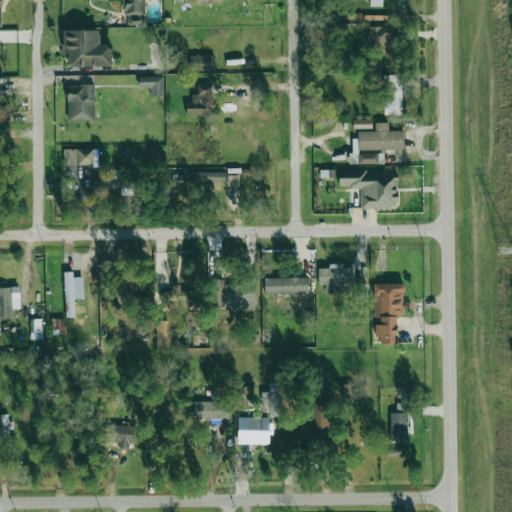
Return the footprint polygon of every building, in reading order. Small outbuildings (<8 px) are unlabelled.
[(124,0),(125,25),(145,25),(145,0),(124,0)] [(392,26),(368,26),(368,47),(392,47),(392,26)] [(99,30),(63,30),(63,53),(67,53),(68,67),(111,66),(111,44),(99,44),(99,30)] [(190,54),(189,70),(214,71),(215,55),(190,54)] [(384,115),(402,114),(401,74),(383,74),(384,115)] [(138,88),(151,88),(150,95),(163,96),(163,77),(139,76),(138,88)] [(213,84),(197,84),(197,94),(191,94),(191,102),(186,102),(186,114),(212,114),(213,84)] [(94,85),(67,85),(67,120),(94,120),(94,85)] [(371,119),(353,120),(353,129),(372,128),(371,119)] [(403,149),(403,130),(388,130),(388,123),(375,123),(375,131),(352,131),(353,164),(383,164),(383,153),(359,153),(359,150),(403,149)] [(63,165),(93,165),(92,148),(63,149),(63,165)] [(225,182),(225,172),(185,171),(185,181),(225,182)] [(361,207),(397,208),(397,173),(339,172),(339,187),(361,187),(361,207)] [(227,186),(239,187),(239,175),(227,174),(227,186)] [(318,268),(318,285),(325,285),(325,293),(339,293),(339,284),(352,284),(352,267),(343,267),(343,264),(328,264),(328,268),(318,268)] [(73,271),(64,272),(66,317),(75,317),(74,298),(83,297),(83,276),(73,277),(73,271)] [(308,277),(264,278),(265,295),(308,293),(308,277)] [(255,308),(254,282),(223,283),(223,278),(210,279),(211,310),(255,308)] [(373,284),(373,314),(379,314),(379,324),(377,324),(377,344),(396,344),(396,314),(403,314),(403,283),(373,284)] [(180,290),(180,285),(171,285),(171,291),(160,290),(160,301),(199,302),(199,291),(180,290)] [(0,318),(12,318),(12,308),(20,308),(19,287),(0,287),(0,318)] [(42,318),(30,319),(31,339),(42,339),(42,318)] [(52,334),(65,334),(65,319),(52,318),(52,334)] [(157,348),(172,347),(171,321),(156,321),(157,348)] [(262,414),(279,414),(278,382),(268,382),(268,391),(261,392),(262,414)] [(343,399),(353,398),(352,384),(342,384),(343,399)] [(397,397),(406,398),(406,389),(397,388),(397,397)] [(194,419),(219,418),(218,401),(194,402),(194,419)] [(327,430),(328,403),(312,402),(311,429),(327,430)] [(406,412),(407,403),(396,403),(396,411),(406,412)] [(407,412),(389,413),(390,439),(408,438),(407,412)] [(0,437),(10,437),(10,414),(0,414),(0,437)] [(269,445),(270,419),(259,418),(259,420),(238,419),(237,444),(269,445)] [(127,447),(128,440),(131,440),(133,422),(122,421),(121,426),(105,424),(103,441),(119,443),(119,446),(127,447)]
